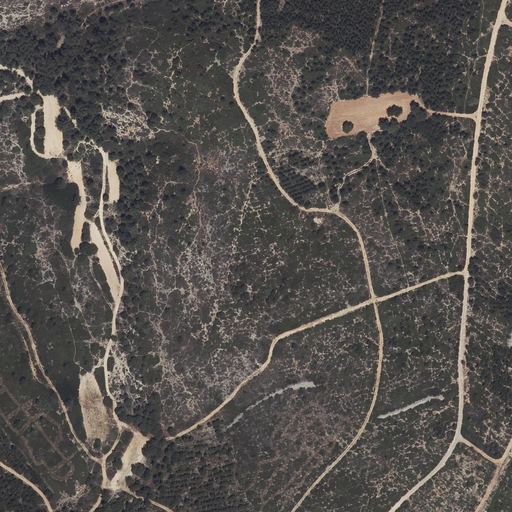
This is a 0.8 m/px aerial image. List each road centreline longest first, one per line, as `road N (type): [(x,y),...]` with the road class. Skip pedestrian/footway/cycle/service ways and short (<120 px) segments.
road 1 (track): [(292,511),(368,416),(381,346),(353,226),(284,194),(237,100),(236,69),(256,35),(259,0)]
road 2 (track): [(504,0),(477,122),(460,422),(438,466),(390,511)]
road 3 (track): [(86,511),(100,493),(117,424),(105,367),(120,271),(99,204),(102,157),(46,94),(0,99)]
road 4 (track): [(467,270),(275,338),(266,361),(221,404),(167,440),(117,424)]
road 5 (track): [(0,265),(40,369),(88,456),(103,462)]
